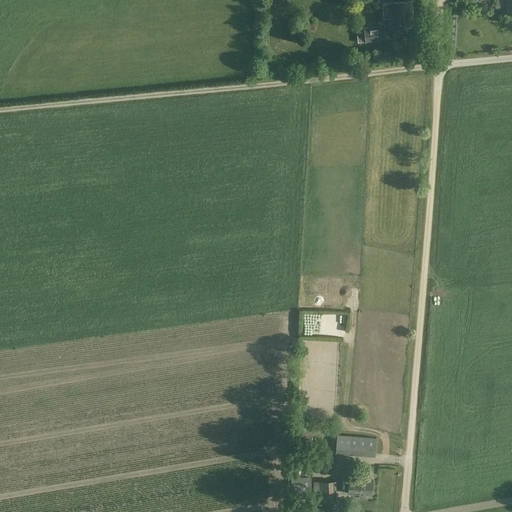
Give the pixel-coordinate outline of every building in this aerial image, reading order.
[(412,1),(392,3),(395,28),(415,25),(412,1)] [(386,41),(384,26),(364,28),(366,43),(386,41)] [(351,435),(350,443),(349,454),(375,456),(376,437),(351,435)] [(324,469),(348,471),(349,460),(333,459),(324,459),(325,454),(311,453),(309,468),(324,469)] [(349,477),(348,493),(372,495),(373,479),(349,477)] [(311,494),(311,478),(291,478),(291,495),(311,494)] [(337,500),(336,480),(319,481),(319,490),(320,490),(320,501),(337,500)]
